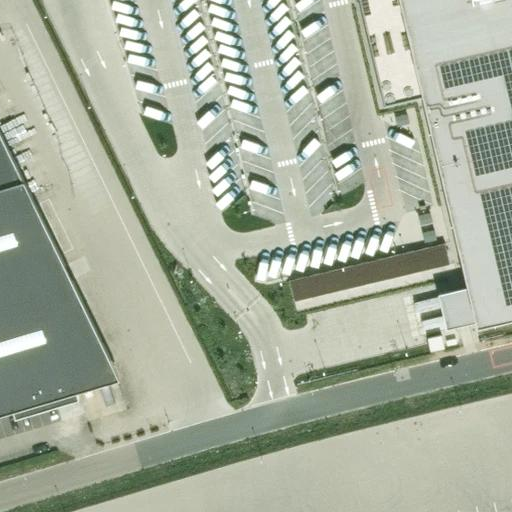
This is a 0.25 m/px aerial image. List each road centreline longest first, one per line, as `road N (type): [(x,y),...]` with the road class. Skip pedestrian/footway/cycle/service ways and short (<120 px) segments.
road 1 (unclassified): [(0,497),(511,363)]
road 2 (unknown): [(0,71),(136,356),(143,390),(136,419),(123,434),(82,450)]
